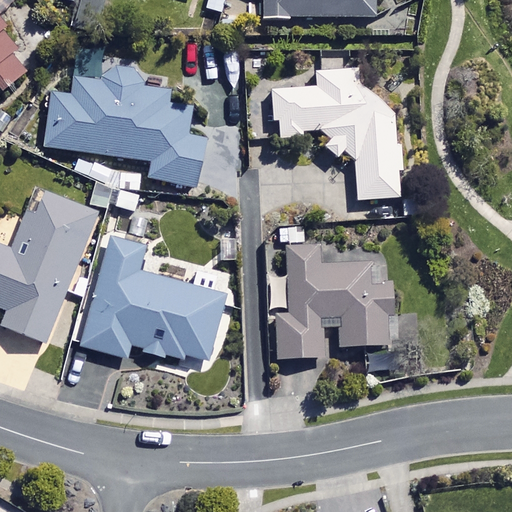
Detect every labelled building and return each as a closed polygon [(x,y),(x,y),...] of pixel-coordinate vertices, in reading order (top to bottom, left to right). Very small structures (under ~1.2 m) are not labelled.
[(225,0),(205,0),(204,7),(222,11),(225,0)] [(259,0),(260,16),(371,16),(370,0),(259,0)] [(0,87),(31,63),(0,22),(0,87)] [(130,71),(103,67),(101,81),(72,77),(69,95),(50,92),(42,145),(149,161),(147,178),(194,185),(201,136),(185,133),(189,106),(166,102),(169,87),(129,81),(130,71)] [(341,147),(351,155),(354,202),(397,199),(395,172),(402,172),(400,142),(394,142),(392,113),(355,85),(354,68),(313,70),(313,86),(270,88),(272,122),(278,121),(279,136),(301,135),(300,126),(316,126),(327,136),(319,145),(335,157),(341,147)] [(241,122),(220,122),(220,152),(241,152),(241,122)] [(122,171),(111,205),(131,211),(141,178),(122,171)] [(94,213),(36,190),(11,251),(0,246),(0,308),(5,310),(0,320),(0,324),(42,342),(94,213)] [(302,227),(281,228),(284,275),(271,276),(275,357),(320,354),(318,327),(336,326),(337,345),(392,342),(388,268),(373,269),(372,260),(317,263),(316,244),(303,244),(302,227)] [(142,246),(107,236),(77,344),(124,357),(128,345),(181,359),(182,353),(205,359),(222,294),(135,271),(142,246)]
